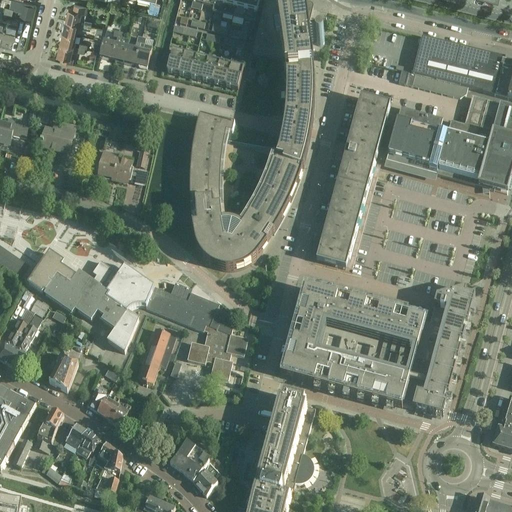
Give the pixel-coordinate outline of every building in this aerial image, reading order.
[(191,169),(190,187),(190,206),(192,224),(193,235),(196,247),(197,252),(200,257),(204,262),(207,265),(211,268),(216,271),(221,272),(226,273),(227,274),(230,274),(232,274),(237,273),(242,272),(247,270),(251,267),(255,263),(259,259),(267,248),(274,237),(282,223),(290,208),(297,192),(302,177),(304,170),(305,169),(308,157),(310,146),(312,134),(314,122),(315,106),(315,89),(314,73),(313,57),(309,35),(309,31),(313,13),(313,12),(313,11),(313,10),(312,9),(311,9),(311,8),(305,7),(304,0),(300,0),(291,4),(276,0),(266,0),(266,1),(253,54),(253,55),(253,56),(254,57),(255,57),(255,58),(256,58),(278,63),(279,66),(279,67),(280,75),(280,89),(280,104),(279,118),(286,119),(285,125),(285,129),(283,139),(280,154),(277,161),(277,162),(276,168),(274,167),(267,184),(260,201),(251,217),(241,232),(238,231),(237,230),(236,230),(235,229),(234,229),(232,228),(229,228),(226,228),(223,228),(221,210),(220,191),(221,172),(223,153),(227,135),(229,135),(230,135),(233,136),(235,128),(235,127),(220,123),(220,124),(200,118),(198,126),(196,132),(193,150),(191,169)] [(215,0),(204,0),(203,6),(213,9),(215,0)] [(215,0),(213,9),(212,14),(223,16),(226,0),(215,0)] [(226,0),(223,16),(233,19),(237,0),(226,0)] [(237,0),(233,19),(244,22),(248,0),(237,0)] [(248,0),(244,22),(254,24),(254,26),(260,0),(248,0)] [(68,8),(65,20),(91,26),(92,22),(83,20),(85,13),(86,14),(88,6),(75,3),(73,9),(68,8)] [(25,13),(24,18),(30,20),(33,8),(23,6),(21,12),(25,13)] [(18,23),(6,20),(3,36),(7,37),(6,38),(14,40),(18,23)] [(65,20),(62,32),(75,35),(77,28),(90,31),(91,26),(65,20)] [(60,43),(73,46),(75,35),(62,32),(60,43)] [(115,46),(111,62),(116,63),(116,64),(123,66),(123,65),(127,49),(121,47),(122,42),(121,41),(123,36),(118,34),(117,41),(116,46),(115,46)] [(139,52),(135,68),(140,69),(139,70),(147,72),(153,49),(145,47),(146,41),(142,40),(140,46),(141,46),(139,52)] [(415,77),(421,79),(427,80),(433,81),(439,83),(444,84),(450,86),(456,87),(468,90),(483,94),(483,95),(511,102),(511,65),(504,64),(505,60),(422,40),(413,76),(415,77)] [(70,58),(73,46),(60,43),(57,55),(62,57),(60,63),(71,66),(73,59),(70,58)] [(111,62),(115,46),(104,43),(100,60),(108,62),(108,61),(111,62)] [(123,65),(123,66),(131,68),(132,67),(135,68),(139,52),(127,49),(123,65)] [(179,78),(185,55),(173,52),(167,75),(179,78)] [(185,55),(179,78),(191,81),(197,58),(185,55)] [(203,84),(208,61),(197,58),(191,81),(203,84)] [(214,87),(220,63),(208,61),(203,84),(214,87)] [(226,90),(232,66),(220,63),(214,87),(226,90)] [(232,66),(226,90),(238,93),(244,69),(232,66)] [(250,71),(248,80),(254,82),(256,72),(250,71)] [(401,74),(398,86),(406,88),(409,76),(401,74)] [(412,89),(415,77),(413,76),(409,76),(406,88),(412,89)] [(412,89),(418,91),(421,79),(415,77),(412,89)] [(427,80),(421,79),(418,91),(424,92),(427,80)] [(427,80),(424,92),(430,93),(433,81),(427,80)] [(435,95),(439,83),(433,81),(430,93),(435,95)] [(444,84),(439,83),(435,95),(441,96),(444,84)] [(450,86),(444,84),(441,96),(447,98),(450,86)] [(450,86),(447,98),(453,99),(456,87),(450,86)] [(456,87),(453,99),(460,101),(466,97),(468,90),(456,87)] [(318,259),(317,264),(346,272),(348,264),(350,264),(377,167),(375,167),(376,160),(377,159),(391,107),(361,99),(347,152),(347,153),(338,185),(331,198),(332,198),(334,199),(328,224),(327,224),(321,237),(322,237),(324,238),(318,259)] [(387,162),(386,164),(428,175),(429,173),(437,175),(436,177),(437,177),(482,190),(482,194),(489,193),(489,196),(489,192),(494,193),(495,191),(501,192),(503,181),(504,182),(511,152),(511,110),(472,100),(470,110),(466,124),(465,128),(451,124),(447,137),(439,135),(443,122),(436,120),(435,119),(401,110),(387,162)] [(0,124),(0,146),(10,149),(12,139),(26,142),(30,127),(8,122),(7,127),(0,124)] [(76,129),(55,123),(53,132),(46,131),(42,150),(60,154),(57,166),(66,168),(69,156),(76,129)] [(221,172),(220,191),(221,210),(223,228),(226,228),(229,228),(232,228),(234,229),(235,229),(236,230),(237,230),(238,231),(241,232),(251,217),(260,201),(267,184),(274,167),(276,168),(277,162),(277,161),(270,159),(227,147),(228,143),(229,135),(227,135),(223,153),(221,172)] [(117,157),(104,154),(98,181),(127,187),(132,165),(116,161),(117,157)] [(145,171),(148,156),(140,154),(137,169),(145,171)] [(50,256),(29,286),(43,296),(44,294),(47,296),(46,298),(73,317),(75,314),(92,325),(98,315),(104,320),(102,324),(116,334),(108,345),(125,356),(139,323),(129,317),(130,316),(129,316),(131,314),(133,312),(135,311),(137,310),(139,309),(141,309),(144,310),(146,310),(146,311),(204,335),(204,334),(208,335),(205,349),(192,346),(188,363),(205,367),(206,364),(214,366),(211,379),(229,383),(233,366),(230,365),(231,357),(244,360),(248,343),(241,341),(233,339),(231,339),(233,333),(232,327),(230,321),(226,317),(221,313),(214,311),(215,307),(191,297),(192,293),(176,286),(171,297),(155,291),(155,290),(124,269),(118,277),(101,265),(93,276),(98,280),(94,286),(80,276),(77,280),(60,269),(63,265),(50,256)] [(293,342),(283,377),(397,408),(441,419),(473,300),(465,298),(466,294),(467,294),(467,293),(454,296),(439,292),(439,293),(443,294),(441,299),(437,301),(430,326),(306,293),(297,328),(293,342)] [(37,303),(31,314),(41,320),(48,309),(37,303)] [(29,328),(22,340),(31,345),(38,334),(37,333),(43,323),(35,318),(29,328)] [(20,322),(13,334),(22,340),(29,328),(20,322)] [(171,338),(155,332),(138,382),(154,388),(160,369),(161,371),(166,373),(177,341),(171,339),(171,338)] [(6,346),(15,352),(22,340),(13,334),(6,346)] [(15,352),(16,352),(24,357),(31,345),(22,340),(15,352)] [(0,363),(7,367),(16,352),(15,352),(6,346),(0,356),(0,363)] [(22,376),(23,375),(31,361),(24,357),(16,352),(7,367),(22,376)] [(59,368),(49,385),(68,395),(78,367),(76,365),(64,359),(63,359),(61,358),(56,365),(59,367),(59,368)] [(174,382),(168,381),(165,394),(172,395),(174,382)] [(0,472),(1,474),(7,463),(36,410),(0,390),(0,472)] [(97,416),(107,400),(97,394),(87,410),(97,416)] [(305,403),(283,397),(282,403),(279,402),(265,454),(263,453),(259,470),(261,470),(258,482),(263,484),(261,492),(255,491),(249,511),(286,511),(292,492),(294,492),(295,486),(296,486),(298,487),(300,487),(302,486),(304,486),(306,485),(307,484),(309,483),(310,482),(312,480),(312,478),(313,476),(314,475),(314,473),(314,471),(314,469),(313,467),(313,466),(313,465),(312,463),(310,462),(309,460),(307,459),(306,458),(304,457),(303,457),(315,412),(304,409),(305,403)] [(107,400),(97,416),(98,416),(97,416),(105,421),(116,403),(108,398),(107,400)] [(511,400),(510,400),(507,409),(507,408),(501,427),(503,427),(502,432),(498,431),(492,449),(511,454),(511,400)] [(105,421),(112,427),(123,408),(116,403),(105,421)] [(123,408),(112,427),(120,432),(131,413),(123,408)] [(64,419),(53,413),(40,435),(35,452),(49,456),(55,436),(64,419)] [(66,444),(78,451),(81,447),(78,445),(87,433),(77,426),(66,444)] [(81,447),(78,451),(79,452),(78,454),(87,460),(92,454),(93,454),(101,441),(87,433),(78,445),(81,447)] [(24,443),(13,467),(21,470),(32,447),(24,443)] [(96,467),(104,472),(105,472),(115,455),(117,452),(106,445),(100,454),(99,458),(96,457),(94,462),(97,463),(96,467)] [(209,462),(187,445),(170,467),(194,485),(203,474),(207,469),(209,462)] [(105,472),(104,472),(120,475),(123,460),(115,455),(105,472)] [(195,486),(194,487),(207,500),(216,491),(218,487),(215,483),(220,478),(210,467),(209,468),(207,474),(195,486)] [(110,480),(107,493),(115,495),(119,482),(110,480)] [(0,511),(83,511),(1,488),(0,487),(0,511)] [(139,498),(133,511),(160,511),(163,506),(150,500),(149,502),(139,498)] [(511,511),(489,504),(490,502),(479,499),(474,511),(511,511)]
